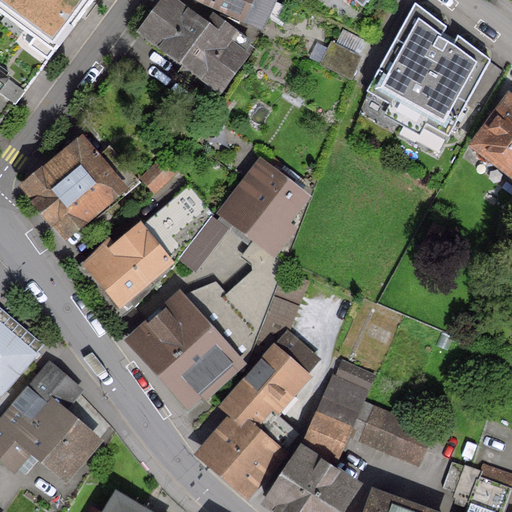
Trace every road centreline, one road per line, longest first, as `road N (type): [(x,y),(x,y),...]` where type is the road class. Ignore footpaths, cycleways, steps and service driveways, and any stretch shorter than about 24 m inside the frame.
road 1 (secondary): [(235,511),(161,441),(0,225)]
road 2 (residential): [(0,181),(135,0)]
